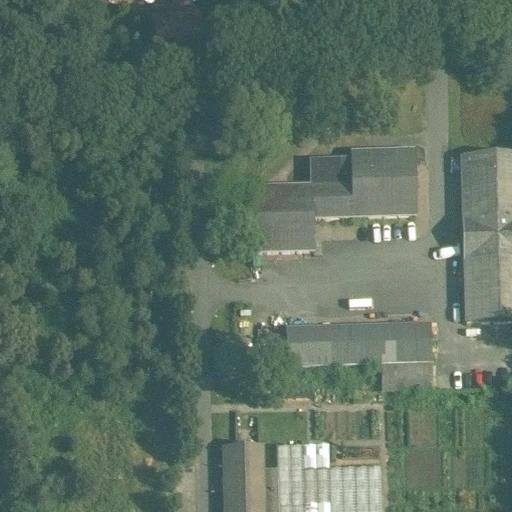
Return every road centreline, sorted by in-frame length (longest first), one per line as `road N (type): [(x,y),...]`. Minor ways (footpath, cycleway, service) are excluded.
road 1 (residential): [(202,511),(191,92)]
road 2 (residential): [(495,0),(432,29),(266,77)]
road 3 (residential): [(191,92),(0,101)]
